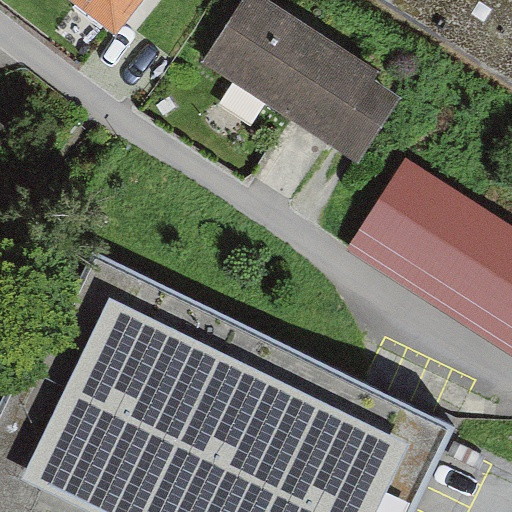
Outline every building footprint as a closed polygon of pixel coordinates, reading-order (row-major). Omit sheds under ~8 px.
[(66,0),(114,36),(141,0),(66,0)] [(377,74),(263,0),(246,0),(204,64),(328,147),(373,80),(377,74)] [(511,0),(394,0),(511,74),(511,0)] [(400,99),(373,80),(328,147),(355,165),(400,99)] [(511,349),(511,232),(406,170),(355,256),(511,349)] [(0,511),(418,511),(456,437),(95,258),(47,354),(36,349),(0,421),(0,511)]
